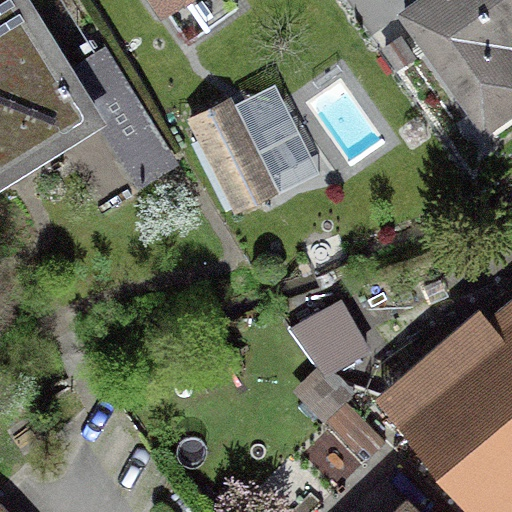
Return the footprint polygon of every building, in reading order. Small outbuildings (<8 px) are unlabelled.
[(188,0),(157,0),(168,15),(188,0)] [(511,72),(497,52),(511,41),(511,0),(421,0),(400,15),(469,114),(511,83),(511,72)] [(0,168),(84,117),(18,12),(6,19),(0,8),(0,168)] [(393,69),(409,58),(397,41),(381,51),(393,69)] [(233,210),(270,193),(244,141),(266,131),(247,93),(225,104),(224,102),(187,120),(233,210)] [(134,189),(164,171),(117,95),(95,108),(118,144),(109,149),(134,189)] [(362,352),(335,304),(287,330),(321,375),(362,352)] [(402,371),(374,394),(470,511),(496,511),(511,499),(511,322),(490,341),(479,328),(466,339),(454,324),(447,330),(446,329),(400,369),(402,371)] [(361,462),(381,443),(322,381),(302,401),(361,462)]
